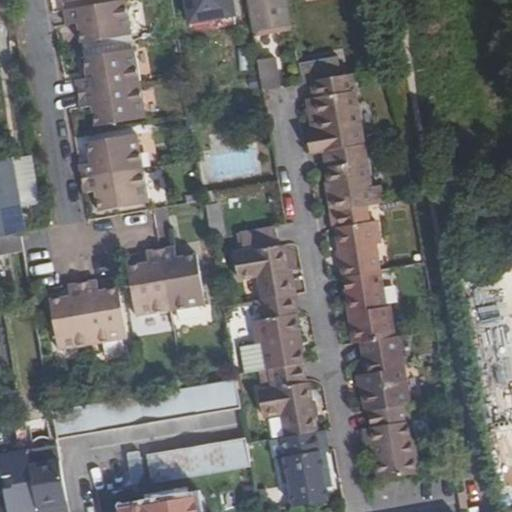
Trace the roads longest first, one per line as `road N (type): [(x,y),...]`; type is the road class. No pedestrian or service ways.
road 1 (residential): [(281,91),(357,511)]
road 2 (unknown): [(88,511),(92,470),(239,434)]
